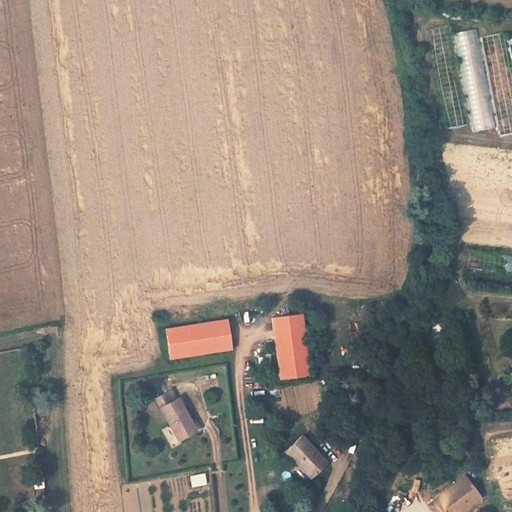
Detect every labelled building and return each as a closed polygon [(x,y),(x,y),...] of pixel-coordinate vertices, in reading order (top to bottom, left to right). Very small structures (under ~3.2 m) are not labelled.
[(470,132),(495,128),(480,29),(455,33),(470,132)] [(464,99),(446,101),(448,125),(466,123),(464,99)] [(511,274),(511,255),(485,252),(483,270),(511,274)] [(308,377),(301,316),(270,319),(275,380),(308,377)] [(229,355),(226,323),(163,328),(166,361),(229,355)] [(445,325),(425,323),(423,344),(443,346),(445,325)] [(174,399),(168,389),(153,399),(159,409),(174,399)] [(194,427),(177,398),(174,399),(159,409),(166,421),(169,421),(179,437),(194,427)] [(326,465),(302,436),(283,452),(308,480),(326,465)] [(189,475),(190,487),(206,485),(205,474),(189,475)] [(458,511),(481,497),(466,475),(433,497),(443,511),(450,507),(453,511),(458,511)] [(432,511),(453,511),(450,507),(443,511),(433,497),(426,502),(432,511)]
